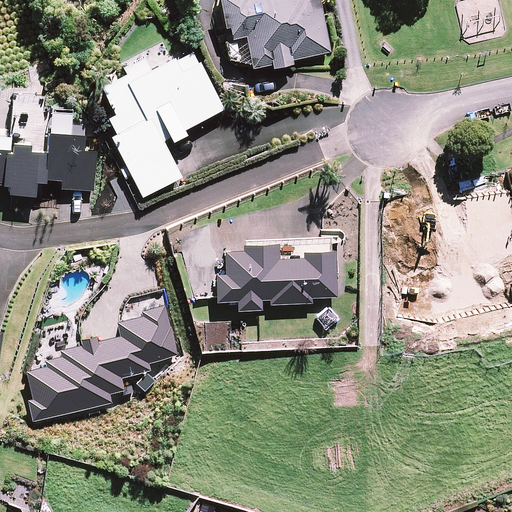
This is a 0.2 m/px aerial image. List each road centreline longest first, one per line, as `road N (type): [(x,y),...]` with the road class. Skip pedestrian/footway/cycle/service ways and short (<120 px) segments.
road 1 (residential): [(0,233),(24,237),(143,217),(393,127)]
road 2 (residential): [(393,127),(511,98)]
